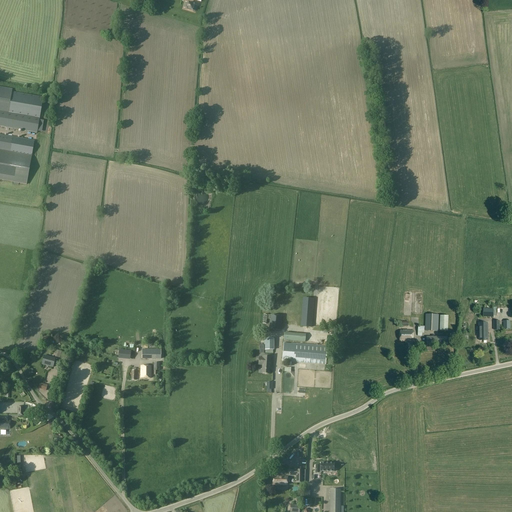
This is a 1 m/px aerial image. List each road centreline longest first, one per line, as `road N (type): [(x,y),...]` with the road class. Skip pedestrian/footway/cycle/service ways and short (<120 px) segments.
road 1 (unclassified): [(156,511),(225,487),(323,422),(379,396),(511,363)]
road 2 (unclassified): [(134,511),(0,352)]
road 3 (unknown): [(266,462),(276,336)]
